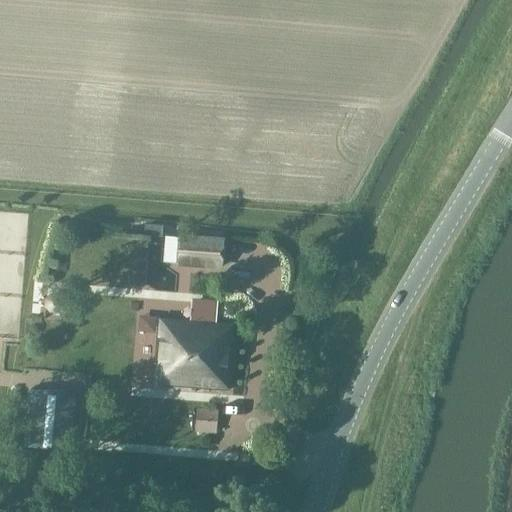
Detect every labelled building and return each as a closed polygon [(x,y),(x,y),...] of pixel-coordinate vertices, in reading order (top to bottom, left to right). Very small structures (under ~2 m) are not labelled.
[(145,224),(144,236),(162,237),(163,226),(145,224)] [(223,243),(223,240),(183,237),(182,267),(221,268),(221,265),(219,265),(220,255),(222,256),(222,253),(220,253),(221,243),(223,243)] [(45,299),(44,307),(49,313),(57,313),(62,308),(63,301),(58,295),(51,295),(45,299)] [(194,302),(192,322),(218,324),(219,304),(194,302)] [(160,320),(157,365),(161,366),(159,386),(229,391),(234,325),(218,324),(192,322),(163,320),(160,320)] [(25,434),(72,438),(75,395),(28,391),(25,434)] [(197,410),(195,431),(216,433),(218,411),(197,410)]
